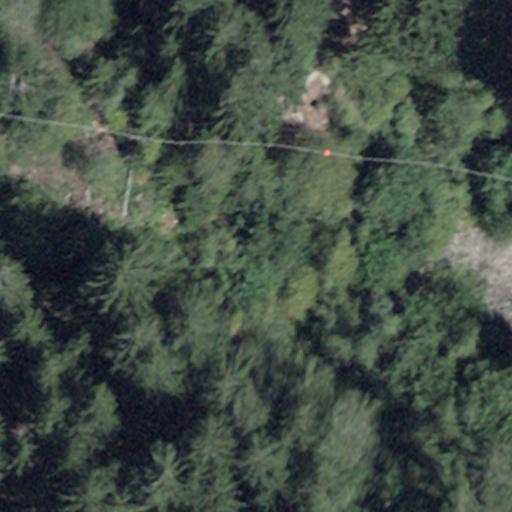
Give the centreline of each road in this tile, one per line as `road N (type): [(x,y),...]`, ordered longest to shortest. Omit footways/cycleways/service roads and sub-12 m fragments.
road 1 (motorway): [(0,169),(511,144)]
road 2 (motorway): [(189,0),(0,8)]
